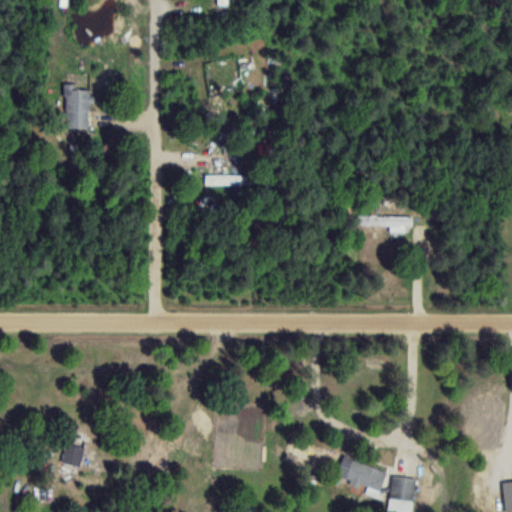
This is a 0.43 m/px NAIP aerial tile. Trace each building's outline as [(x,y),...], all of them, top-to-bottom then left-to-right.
[(64,127),(89,126),(88,87),(74,87),(74,82),(63,83),(64,127)] [(245,185),(245,173),(204,173),(204,185),(245,185)] [(411,214),(357,214),(357,225),(411,225),(411,214)] [(80,467),(88,433),(69,428),(61,462),(80,467)] [(342,455),(335,476),(367,487),(365,491),(377,495),(386,471),(342,455)] [(412,506),(417,478),(392,474),(388,502),(412,506)] [(511,509),(511,479),(501,480),(503,510),(511,509)]
